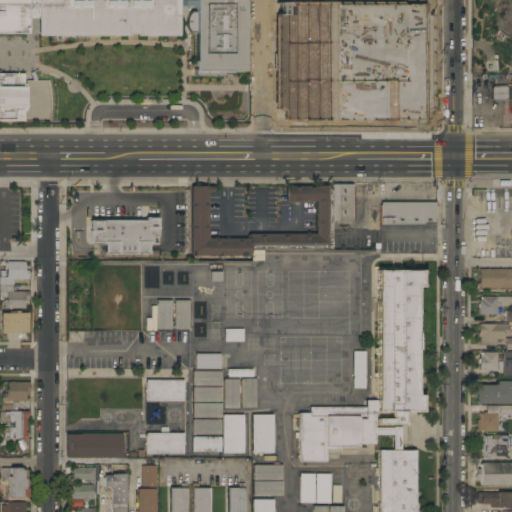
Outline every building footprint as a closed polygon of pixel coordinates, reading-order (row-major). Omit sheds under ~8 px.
[(0,0),(179,0),(179,7),(178,7),(177,36),(175,36),(175,42),(138,41),(138,37),(37,36),(37,19),(27,19),(27,28),(25,28),(25,34),(0,34),(0,0)] [(246,0),(246,74),(224,74),(224,78),(192,78),(192,68),(193,68),(193,35),(189,35),(185,31),(183,24),(185,14),(189,10),(193,10),(193,0),(246,0)] [(334,0),(363,0),(363,16),(334,16),(334,0)] [(334,32),(334,18),(363,18),(363,32),(334,32)] [(334,48),(334,33),(363,33),(363,48),(334,48)] [(0,74),(0,122),(49,122),(52,114),(52,103),(52,97),(51,89),(49,81),(36,80),(36,74),(0,74)] [(511,87),(511,108),(510,108),(510,100),(492,100),(491,100),(491,88),(492,87),(511,87)] [(331,184),(353,184),(353,187),(352,187),(352,224),(351,224),(351,228),(338,228),(338,224),(335,224),(335,221),(331,221),(331,186),(331,184)] [(331,221),(331,249),(251,249),(251,256),(190,256),(190,186),(207,186),(213,186),(213,192),(208,192),(208,239),(248,239),(248,234),(316,234),(316,201),(306,201),(306,202),(286,202),(286,186),(317,186),(331,186),(331,221)] [(435,202),(435,225),(381,225),(380,203),(435,202)] [(90,221),(147,221),(147,219),(157,219),(157,228),(158,228),(158,245),(152,245),(152,243),(148,243),(148,255),(104,255),(104,242),(90,242),(90,221)] [(25,262),(25,271),(28,271),(28,279),(13,279),(13,285),(0,285),(0,277),(6,277),(6,270),(4,270),(4,263),(6,263),(6,262),(25,262)] [(511,269),(511,288),(499,288),(499,290),(495,290),(495,288),(479,288),(479,286),(477,286),(477,283),(479,283),(479,269),(511,269)] [(378,511),(378,508),(377,508),(377,503),(378,503),(378,451),(392,451),(392,435),(375,435),(375,445),(358,445),(358,447),(340,447),(340,450),(325,450),(325,462),(298,462),(297,439),(295,439),(295,433),(298,433),(298,428),(295,428),(295,420),(293,420),(293,415),(298,415),(298,413),(309,413),(309,407),(365,407),(365,401),(377,401),(377,354),(375,354),(375,349),(378,345),(377,305),(376,305),(376,292),(377,292),(377,273),(377,270),(379,270),(379,271),(389,271),(389,270),(404,270),(404,271),(418,271),(422,271),(422,274),(421,274),(421,284),(422,284),(422,287),(417,287),(417,291),(416,291),(416,310),(417,310),(417,314),(416,314),(416,332),(417,332),(417,350),(416,350),(416,369),(416,373),(416,392),(417,392),(417,396),(422,396),(422,399),(421,399),(421,409),(422,409),(422,412),(418,412),(418,411),(403,411),(403,422),(404,422),(404,426),(402,426),(402,425),(377,425),(377,419),(391,419),(391,412),(389,412),(389,411),(379,411),(379,413),(374,413),(374,428),(392,428),(392,427),(400,427),(400,451),(415,451),(415,503),(415,507),(415,511),(378,511)] [(211,282),(211,273),(222,272),(222,282),(211,282)] [(4,309),(4,303),(6,303),(6,297),(0,297),(0,285),(13,285),(13,292),(28,292),(28,300),(25,300),(25,309),(4,309)] [(488,314),(488,316),(485,316),(485,315),(480,315),(480,297),(511,297),(511,306),(497,306),(496,315),(488,314)] [(171,330),(156,330),(156,300),(171,300),(171,330)] [(189,330),(174,330),(174,300),(189,300),(189,330)] [(146,331),(146,318),(151,318),(151,306),(156,306),(156,331),(146,331)] [(1,334),(0,314),(8,313),(8,311),(19,311),(19,313),(27,313),(28,333),(1,334)] [(508,324),(508,336),(503,336),(503,339),(496,339),(496,345),(480,345),(480,337),(477,337),(477,333),(478,333),(478,324),(508,324)] [(242,329),(242,341),(224,342),(224,329),(242,329)] [(352,351),(365,351),(365,388),(352,388),(352,351)] [(497,370),(479,370),(479,356),(481,356),(481,352),(497,352),(497,370)] [(503,352),(511,352),(511,376),(503,376),(503,352)] [(220,354),(220,369),(195,369),(195,354),(220,354)] [(252,369),(252,377),(227,377),(227,370),(252,369)] [(221,371),(221,386),(192,386),(192,371),(221,371)] [(223,379),(238,379),(238,408),(224,408),(223,379)] [(240,379),(255,379),(255,408),(241,408),(240,379)] [(145,401),(145,392),(144,392),(144,390),(145,390),(145,380),(183,381),(183,390),(184,390),(184,392),(183,392),(183,401),(145,401)] [(511,404),(476,404),(476,385),(477,385),(477,384),(479,384),(479,385),(497,385),(497,381),(511,381),(511,404)] [(29,382),(29,394),(25,394),(25,401),(18,401),(18,404),(11,404),(12,409),(5,409),(5,410),(0,410),(0,394),(7,393),(7,382),(29,382)] [(221,387),(221,402),(192,402),(192,387),(221,387)] [(221,403),(221,418),(192,418),(192,403),(221,403)] [(476,431),(476,420),(478,420),(478,413),(483,413),(483,412),(486,412),(486,406),(498,406),(498,414),(497,414),(497,431),(476,431)] [(511,406),(511,414),(499,414),(499,406),(511,406)] [(8,439),(8,438),(4,438),(4,433),(3,433),(3,428),(8,428),(8,422),(3,422),(3,417),(4,417),(4,412),(8,412),(8,411),(28,412),(28,418),(26,418),(26,433),(27,433),(27,439),(8,439)] [(222,415),(242,415),(243,453),(222,453),(222,415)] [(251,415),(272,415),(272,453),(261,453),(261,455),(259,455),(259,453),(255,453),(255,455),(253,455),(253,453),(251,453),(251,415)] [(221,420),(221,435),(192,435),(192,420),(221,420)] [(183,433),(183,443),(184,443),(184,445),(183,445),(183,454),(151,454),(152,457),(145,458),(145,454),(145,445),(143,445),(143,443),(145,443),(145,433),(183,433)] [(121,434),(121,458),(65,458),(65,434),(121,434)] [(508,436),(508,459),(483,458),(483,452),(480,452),(480,443),(482,443),(482,435),(508,436)] [(221,437),(221,452),(192,452),(192,437),(221,437)] [(273,465),(273,462),(278,462),(278,465),(282,465),(282,480),(253,480),(253,465),(273,465)] [(511,485),(479,486),(479,480),(474,480),(474,469),(480,469),(479,464),(511,463),(511,485)] [(156,511),(136,511),(136,489),(141,489),(141,466),(156,466),(156,511)] [(8,482),(5,482),(5,480),(1,480),(1,468),(21,468),(21,470),(28,470),(28,497),(22,497),(22,498),(8,498),(8,482)] [(94,468),(94,481),(89,481),(89,480),(72,480),(72,468),(94,468)] [(111,475),(111,474),(118,474),(118,472),(124,472),(124,474),(125,474),(125,501),(126,501),(126,511),(113,511),(113,509),(112,509),(112,505),(111,505),(111,491),(107,491),(106,490),(105,489),(105,488),(103,488),(104,475),(111,475)] [(299,474),(314,475),(314,504),(299,503),(299,474)] [(316,475),(330,475),(330,504),(315,503),(316,475)] [(282,481),(282,496),(252,496),(252,481),(282,481)] [(169,511),(169,488),(180,488),(180,483),(186,483),(186,511),(169,511)] [(226,511),(226,488),(238,488),(238,483),(244,483),(244,511),(226,511)] [(209,511),(191,511),(191,484),(198,484),(198,489),(209,489),(209,511)] [(93,485),(93,500),(89,499),(89,503),(83,502),(83,499),(67,499),(68,490),(71,490),(71,485),(93,485)] [(332,486),(341,486),(341,503),(332,503),(332,486)] [(477,493),(497,493),(497,492),(511,492),(511,508),(490,508),(490,504),(480,504),(477,504),(477,493)] [(251,511),(251,500),(272,500),(272,511),(251,511)] [(25,511),(1,511),(1,505),(7,505),(7,502),(25,502),(25,511)]
